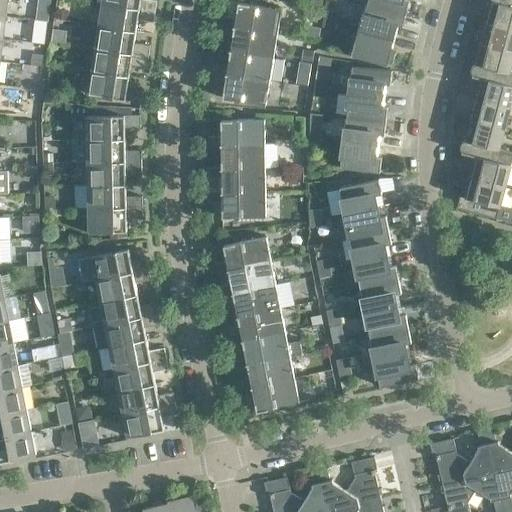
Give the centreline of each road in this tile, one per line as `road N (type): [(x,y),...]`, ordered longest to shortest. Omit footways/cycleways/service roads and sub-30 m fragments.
road 1 (residential): [(218,457),(176,232),(173,103),(191,0)]
road 2 (residential): [(470,404),(430,179),(464,0)]
road 3 (residential): [(218,457),(395,420)]
